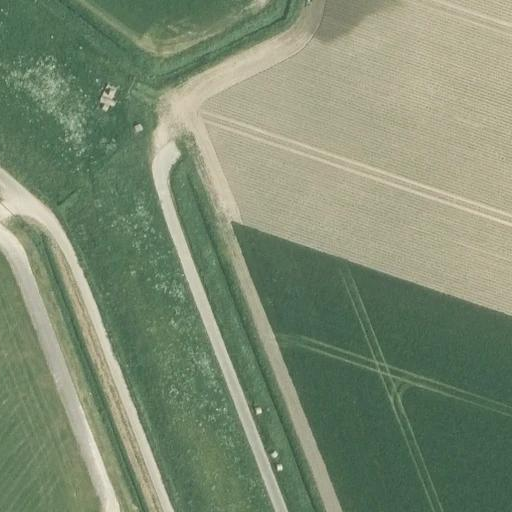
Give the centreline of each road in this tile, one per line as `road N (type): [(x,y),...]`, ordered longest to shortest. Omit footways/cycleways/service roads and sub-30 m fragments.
road 1 (track): [(282,511),(151,160),(165,131)]
road 2 (unclassified): [(167,511),(56,231),(0,177)]
